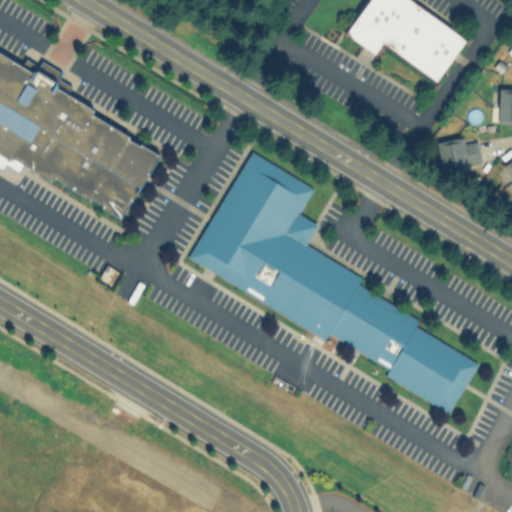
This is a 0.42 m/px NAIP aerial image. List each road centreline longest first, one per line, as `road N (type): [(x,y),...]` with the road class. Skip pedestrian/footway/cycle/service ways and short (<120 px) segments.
road 1 (tertiary): [(0,301),(264,463),(293,507)]
road 2 (tertiary): [(246,99),(511,260)]
road 3 (tertiary): [(85,0),(246,99)]
